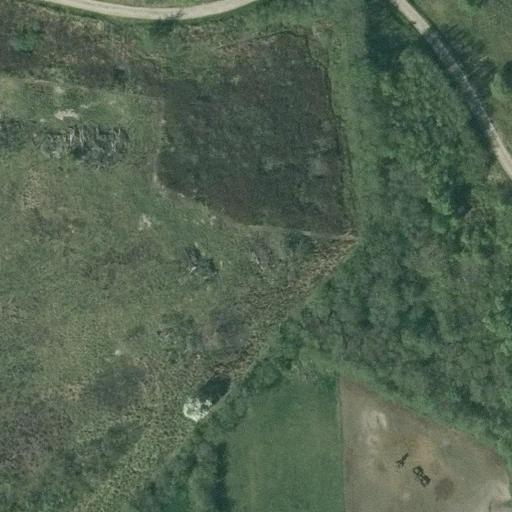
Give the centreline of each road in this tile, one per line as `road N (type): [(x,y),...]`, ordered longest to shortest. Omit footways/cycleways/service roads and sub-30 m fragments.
road 1 (track): [(390,0),(461,82),(497,176),(511,193)]
road 2 (track): [(80,0),(165,11),(231,0)]
